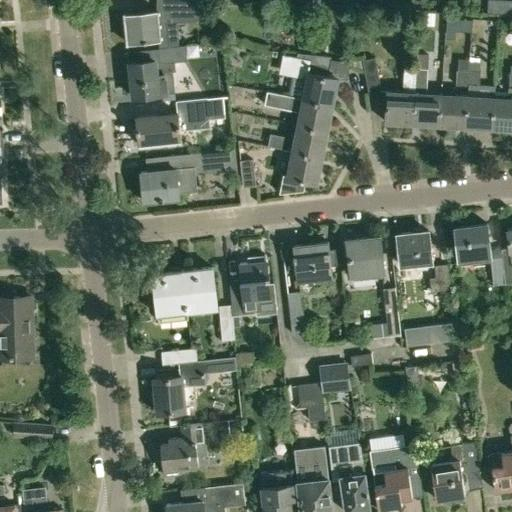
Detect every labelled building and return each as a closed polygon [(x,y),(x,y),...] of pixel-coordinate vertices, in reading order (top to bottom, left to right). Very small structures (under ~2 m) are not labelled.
[(196,0),(156,0),(156,10),(124,13),(127,43),(158,40),(159,48),(177,46),(175,22),(198,20),(196,0)] [(155,59),(129,62),(133,97),(174,92),(172,70),(176,69),(175,62),(187,61),(185,45),(177,46),(159,48),(154,48),(155,59)] [(338,77),(327,75),(331,56),(298,52),(297,56),(283,53),(279,73),(306,78),(302,98),(333,104),(338,77)] [(417,53),(416,68),(428,69),(429,54),(417,53)] [(375,57),(363,59),(369,93),(381,91),(375,57)] [(467,70),(468,60),(458,59),(458,70),(467,70)] [(412,123),(416,68),(403,67),(402,91),(387,90),(385,121),(412,123)] [(428,69),(416,68),(412,123),(439,125),(441,93),(426,93),(428,69)] [(456,84),(468,85),(469,71),(457,70),(456,84)] [(469,71),(468,85),(480,85),(481,72),(478,72),(469,71)] [(494,90),(494,96),(492,128),(511,128),(511,72),(510,73),(509,91),(494,90)] [(333,104),(302,98),(267,91),(265,104),(300,111),(297,124),(328,130),(333,104)] [(467,95),(441,93),(439,125),(465,126),(467,95)] [(465,126),(492,128),(494,96),(467,95),(465,126)] [(177,112),(135,117),(137,143),(146,142),(146,145),(154,143),(154,141),(163,140),(164,144),(181,143),(180,130),(210,127),(207,97),(176,100),(177,112)] [(322,156),(328,130),(297,124),(292,150),(322,156)] [(284,137),(270,134),(268,145),(281,148),(284,137)] [(168,169),(140,172),(143,201),(179,197),(179,192),(196,190),(195,174),(237,170),(235,149),(195,153),(167,156),(168,169)] [(317,183),(322,156),(292,150),(287,175),(283,175),(280,192),(303,190),(305,180),(317,183)] [(240,160),(243,186),(256,185),(253,159),(240,160)] [(505,283),(501,248),(490,250),(487,223),(454,226),(458,260),(491,257),(494,284),(505,283)] [(511,228),(507,229),(509,247),(501,248),(505,283),(511,281),(511,228)] [(428,230),(397,233),(400,264),(431,261),(428,230)] [(380,235),(345,239),(349,275),(384,272),(380,235)] [(328,241),(294,245),(298,279),(332,275),(328,241)] [(267,274),(266,260),(265,255),(264,255),(264,256),(251,258),(252,262),(240,263),(242,280),(237,280),(238,287),(230,288),(232,305),(233,315),(256,312),(255,305),(276,302),(274,282),(268,283),(268,278),(270,278),(269,274),(267,274)] [(430,278),(433,297),(450,296),(447,264),(435,265),(436,277),(430,278)] [(182,270),(187,311),(217,307),(212,266),(182,270)] [(188,317),(187,311),(182,270),(153,273),(158,320),(188,317)] [(387,336),(400,334),(395,287),(382,288),(387,336)] [(300,292),(287,293),(292,333),(306,344),(300,292)] [(1,307),(0,306),(0,357),(33,356),(31,296),(1,297),(1,307)] [(235,339),(233,315),(232,305),(219,306),(222,340),(235,339)] [(442,342),(455,341),(454,329),(441,331),(442,342)] [(163,364),(179,362),(197,360),(196,348),(162,351),(163,364)] [(237,365),(254,363),(253,352),(236,354),(237,365)] [(373,363),(371,353),(350,356),(352,366),(373,363)] [(205,383),(204,373),(236,369),(235,356),(197,360),(179,362),(180,374),(154,377),(157,412),(184,410),(182,386),(205,383)] [(462,361),(454,362),(454,368),(459,371),(463,371),(462,361)] [(347,366),(320,368),(322,390),(349,387),(347,366)] [(324,419),(320,383),(286,387),(289,410),(306,408),(308,421),(324,419)] [(241,419),(227,420),(229,429),(229,433),(242,432),(241,425),(241,419)] [(53,425),(29,423),(12,422),(11,435),(52,438),(53,425)] [(206,463),(205,452),(202,422),(182,424),(183,436),(168,438),(169,444),(160,444),(163,468),(164,475),(181,473),(180,466),(206,463)] [(511,446),(511,450),(490,454),(495,490),(511,487),(511,434),(510,435),(511,446)] [(462,498),(461,495),(465,494),(462,470),(480,467),(476,440),(450,444),(453,460),(431,463),(436,498),(443,497),(443,501),(462,498)] [(354,474),(352,457),(361,456),(360,444),(329,448),(333,480),(341,479),(346,511),(355,511),(367,511),(368,509),(370,509),(364,472),(354,474)] [(297,473),(298,481),(301,511),(332,511),(325,445),(314,446),(314,450),(311,450),(313,471),(297,473)] [(417,449),(393,452),(392,446),(369,450),(378,507),(402,504),(401,498),(412,496),(410,479),(421,477),(417,449)] [(291,511),(289,498),(295,497),(292,468),(260,472),(264,511),(291,511)] [(224,511),(223,506),(245,503),(243,482),(201,487),(202,500),(166,503),(167,511),(224,511)] [(15,511),(15,504),(4,505),(2,485),(0,485),(0,511),(15,511)] [(47,511),(45,490),(45,487),(23,489),(24,511),(62,511),(62,509),(47,511)]
